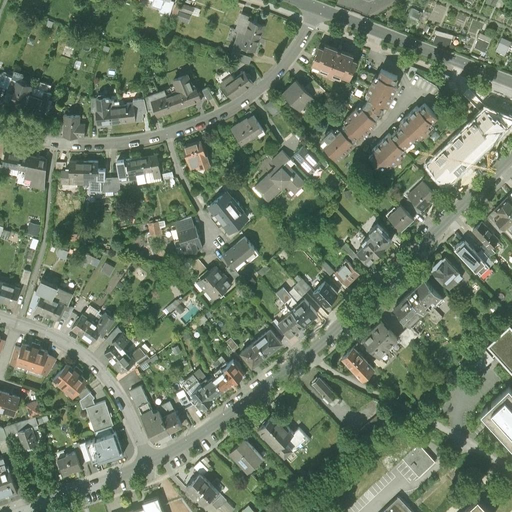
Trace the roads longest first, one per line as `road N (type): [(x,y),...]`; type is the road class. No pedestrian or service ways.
road 1 (residential): [(150,463),(306,353),(511,155)]
road 2 (residential): [(0,134),(112,146),(199,125),(260,91),(319,8)]
road 3 (residential): [(150,463),(102,376),(69,347),(0,317)]
road 4 (tertiary): [(319,8),(511,85)]
road 5 (residential): [(20,511),(150,463)]
